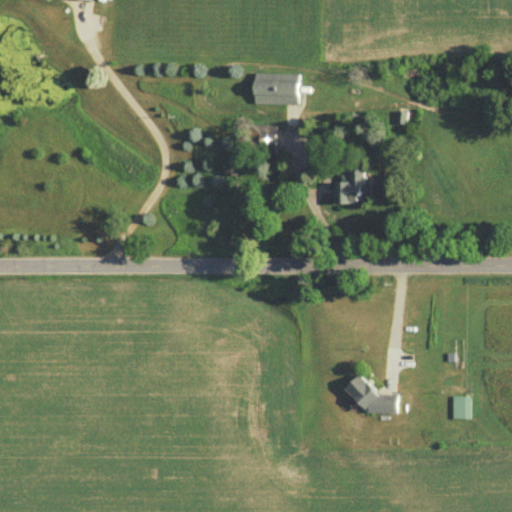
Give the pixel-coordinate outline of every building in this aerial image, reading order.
[(259,75),(259,105),(303,105),(303,76),(259,75)] [(259,154),(279,154),(279,126),(259,126),(259,154)] [(342,184),(342,205),(370,205),(369,166),(352,167),(352,184),(342,184)] [(400,415),(400,395),(372,395),(372,382),(361,382),(361,415),(400,415)] [(455,421),(473,421),(473,398),(455,398),(455,421)]
